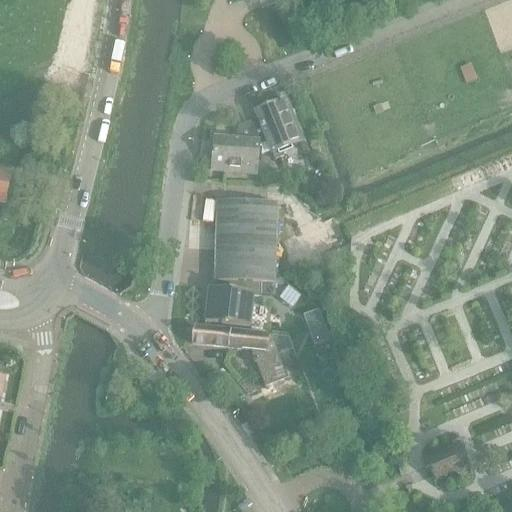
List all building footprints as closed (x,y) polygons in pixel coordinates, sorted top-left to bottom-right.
[(258,119),(249,123),(259,148),(268,144),(275,161),(284,158),(282,152),(303,143),(287,100),(255,112),(258,119)] [(215,139),(212,172),(256,176),(259,148),(249,123),(238,127),(237,141),(215,139)] [(0,205),(5,207),(11,174),(0,171),(0,205)] [(217,204),(215,282),(221,282),(221,283),(275,284),(276,284),(276,278),(278,205),(223,204),(217,204)] [(207,289),(204,323),(248,327),(251,299),(261,299),(261,297),(274,297),(275,284),(221,283),(221,290),(207,289)] [(194,327),(192,344),(251,351),(266,389),(288,380),(278,356),(293,350),(289,339),(194,327)] [(327,334),(313,339),(315,346),(329,341),(327,334)] [(300,424),(297,431),(300,439),(307,442),(315,439),(318,433),(315,424),(309,421),(300,424)] [(434,484),(470,470),(460,445),(424,459),(434,484)]
